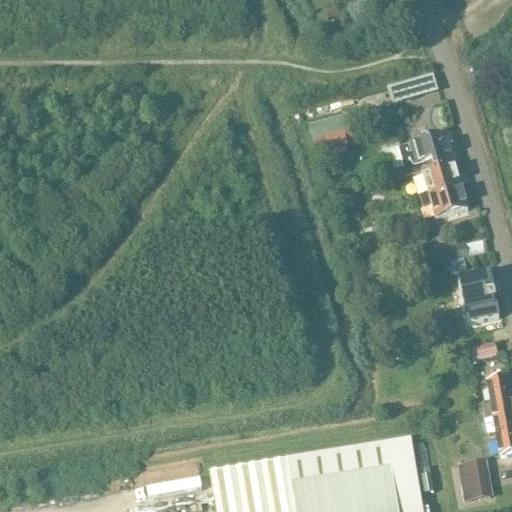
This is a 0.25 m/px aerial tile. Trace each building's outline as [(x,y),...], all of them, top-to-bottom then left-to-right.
[(314,150),(352,140),(346,118),(308,128),(314,150)] [(452,170),(444,142),(415,150),(398,155),(403,172),(420,167),(420,169),(431,166),(433,175),(452,170)] [(452,170),(433,175),(431,166),(420,169),(420,167),(403,172),(406,184),(421,180),(426,198),(419,200),(420,206),(458,194),(452,170)] [(464,217),(458,194),(420,206),(422,212),(429,210),(433,226),(464,217)] [(354,196),(337,201),(341,215),(358,210),(354,196)] [(433,253),(436,267),(468,260),(465,246),(433,253)] [(498,325),(488,284),(456,291),(466,332),(498,325)] [(495,362),(492,350),(461,356),(466,376),(473,374),(471,367),(495,362)] [(511,422),(511,409),(507,386),(487,390),(490,405),(481,406),(483,416),(485,428),(511,422)] [(511,462),(511,422),(485,428),(488,442),(497,440),(502,464),(511,462)] [(285,463),(209,476),(214,511),(421,511),(419,494),(416,478),(410,442),(285,463)] [(486,464),(456,469),(462,507),(492,502),(486,464)] [(429,475),(416,478),(419,494),(432,492),(429,475)]
